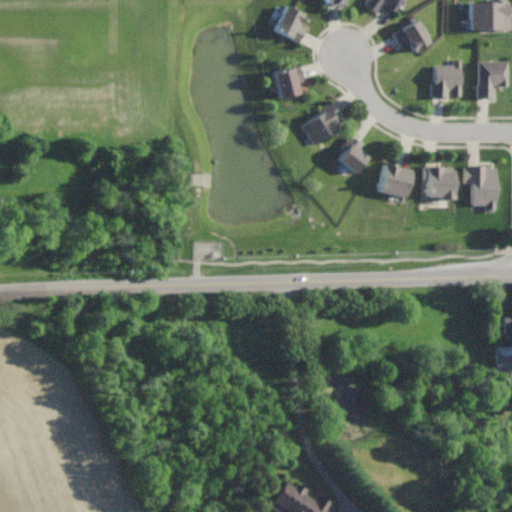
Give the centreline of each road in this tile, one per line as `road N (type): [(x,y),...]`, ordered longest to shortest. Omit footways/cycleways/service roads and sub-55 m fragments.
road 1 (secondary): [(511,277),(0,290)]
road 2 (residential): [(511,134),(409,128),(383,114),(346,56)]
